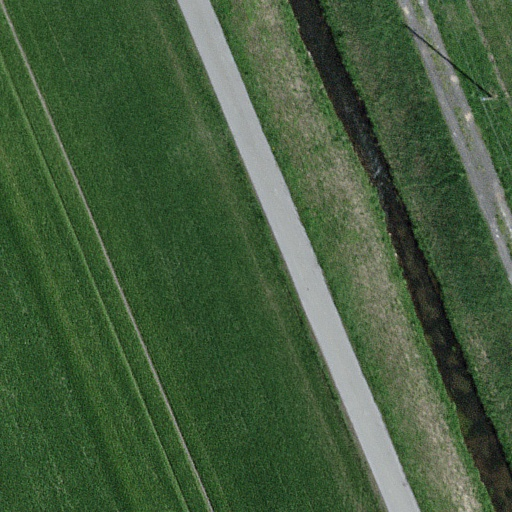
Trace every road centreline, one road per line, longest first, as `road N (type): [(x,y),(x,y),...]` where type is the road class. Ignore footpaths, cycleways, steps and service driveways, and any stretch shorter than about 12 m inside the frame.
road 1 (unclassified): [(187,0),(401,511)]
road 2 (track): [(511,249),(410,0)]
